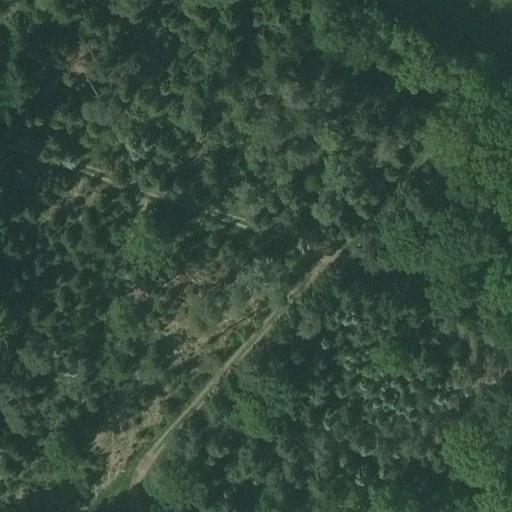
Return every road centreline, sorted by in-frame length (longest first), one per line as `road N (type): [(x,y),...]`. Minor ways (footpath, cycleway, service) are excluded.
road 1 (track): [(138,511),(144,473),(331,249),(0,138)]
road 2 (track): [(483,82),(331,249),(511,316)]
